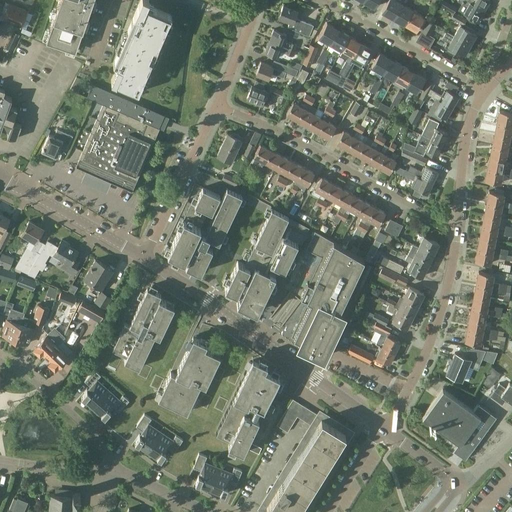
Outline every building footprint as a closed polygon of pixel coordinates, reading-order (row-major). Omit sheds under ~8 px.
[(59,0),(45,40),(75,50),(75,49),(91,0),(59,0)] [(140,0),(138,4),(134,14),(113,64),(117,66),(111,80),(138,92),(171,16),(146,5),(147,0),(140,0)] [(387,0),(382,11),(393,17),(400,4),(402,0),(387,0)] [(444,0),(439,0),(437,3),(449,10),(452,4),(444,0)] [(465,0),(457,0),(462,3),(458,9),(478,20),(481,15),(483,10),(465,0)] [(465,0),(483,10),(489,0),(465,0)] [(0,18),(20,27),(27,11),(9,4),(7,8),(3,7),(3,6),(0,4),(0,18)] [(404,24),(411,10),(400,4),(393,17),(404,24)] [(282,5),(278,17),(289,21),(287,28),(289,29),(298,32),(308,35),(313,37),(317,30),(311,28),(312,25),(294,18),(296,11),(282,5)] [(417,27),(421,29),(427,20),(422,18),(423,17),(411,10),(404,24),(415,30),(417,27)] [(465,19),(456,14),(454,13),(451,18),(462,24),(465,19)] [(427,20),(421,31),(429,35),(435,24),(427,20)] [(326,23),(318,37),(330,43),(338,30),(326,23)] [(459,25),(453,35),(456,37),(470,45),(475,35),(473,33),(474,31),(465,25),(464,28),(461,26),(459,25)] [(281,45),(294,51),(296,45),(283,40),(286,34),(273,29),(269,40),(281,45)] [(338,30),(330,43),(341,50),(349,36),(338,30)] [(446,31),(441,39),(447,43),(446,45),(445,48),(459,56),(461,54),(461,53),(464,55),(470,45),(456,37),(453,35),(448,32),(446,31)] [(13,32),(6,48),(10,50),(18,34),(13,32)] [(341,50),(338,55),(347,59),(345,62),(346,62),(348,63),(352,56),(360,42),(349,36),(341,50)] [(292,56),(294,51),(281,45),(269,40),(264,52),(276,57),(279,51),(292,56)] [(352,56),(348,63),(348,64),(350,65),(352,62),(354,63),(361,67),(363,62),(371,49),(360,42),(352,56)] [(309,45),(308,48),(305,55),(302,63),(309,66),(316,48),(309,45)] [(319,63),(326,51),(324,49),(317,61),(319,63)] [(322,64),(328,52),(326,51),(319,63),(322,64)] [(382,72),(389,59),(379,53),(371,66),(382,72)] [(394,79),(401,65),(389,59),(382,72),(394,79)] [(299,71),(301,65),(293,61),(290,67),(296,70),(299,71)] [(260,62),(255,74),(268,79),(270,73),(276,75),(283,77),(285,72),(294,76),(296,70),(290,67),(281,64),(279,70),(272,67),(270,66),(260,62)] [(346,62),(339,74),(341,75),(342,75),(346,67),(348,64),(348,63),(346,62)] [(325,66),(319,63),(317,68),(323,72),(325,66)] [(405,85),(412,71),(401,65),(394,79),(405,85)] [(341,75),(337,83),(341,86),(345,79),(350,70),(346,67),(342,75),(341,75)] [(303,82),(307,72),(302,70),(297,79),(303,82)] [(323,78),(336,84),(339,77),(326,71),(323,78)] [(412,71),(405,85),(416,92),(420,94),(422,92),(428,80),(423,78),(412,71)] [(379,80),(372,93),(374,94),(381,81),(384,76),(381,75),(379,80)] [(372,93),(379,80),(376,79),(370,91),(372,93)] [(428,80),(422,92),(427,95),(428,94),(436,98),(440,101),(451,108),(457,97),(446,91),(446,92),(444,91),(441,95),(430,89),(434,84),(428,80)] [(103,103),(76,166),(86,170),(92,173),(91,176),(103,182),(104,178),(111,181),(119,185),(132,190),(158,129),(159,128),(160,126),(161,124),(162,119),(164,116),(164,115),(158,112),(101,87),(93,84),(88,97),(94,99),(96,100),(103,103)] [(251,85),(246,99),(261,104),(268,107),(273,94),(268,92),(266,91),(251,85)] [(270,87),(268,92),(273,94),(278,96),(277,101),(285,104),(288,94),(281,91),(270,87)] [(0,128),(8,131),(7,135),(15,138),(21,125),(12,121),(16,110),(16,109),(8,106),(11,97),(3,95),(4,90),(0,88),(0,128)] [(396,106),(403,93),(399,91),(392,104),(396,106)] [(422,104),(427,95),(422,92),(414,106),(422,110),(425,105),(422,104)] [(354,100),(348,96),(341,109),(347,112),(354,100)] [(436,98),(427,113),(440,120),(442,116),(446,118),(451,108),(440,101),(436,98)] [(328,114),(331,108),(334,103),(330,101),(323,112),(328,114)] [(356,101),(350,112),(357,115),(363,105),(356,101)] [(296,120),(303,108),(292,102),(286,114),(296,120)] [(414,106),(412,111),(419,115),(422,110),(414,106)] [(307,126),(314,114),(303,108),(296,120),(307,126)] [(497,122),(511,125),(511,122),(511,113),(499,111),(497,122)] [(314,114),(307,126),(317,132),(328,114),(323,112),(320,118),(314,114)] [(328,114),(317,132),(328,138),(335,126),(330,123),(333,117),(332,117),(328,114)] [(424,128),(421,134),(430,139),(441,144),(447,132),(435,127),(438,122),(428,118),(424,128)] [(356,132),(360,125),(355,122),(352,129),(356,132)] [(509,136),(511,125),(497,122),(494,133),(509,136)] [(360,125),(356,132),(361,134),(365,128),(360,125)] [(67,149),(73,135),(58,129),(55,137),(48,134),(41,151),(55,157),(60,146),(67,149)] [(347,149),(354,137),(343,130),(336,142),(347,149)] [(249,157),(260,134),(254,131),(243,154),(249,157)] [(222,144),(235,150),(242,137),(233,133),(232,135),(227,133),(222,144)] [(507,148),(509,136),(494,133),(492,145),(507,148)] [(378,143),(381,137),(377,134),(373,141),(378,143)] [(421,134),(413,151),(414,151),(422,155),(425,150),(436,155),(441,144),(430,139),(421,134)] [(357,155),(364,143),(354,137),(347,149),(357,155)] [(381,137),(378,143),(382,146),(386,139),(381,137)] [(402,147),(409,151),(412,145),(403,141),(402,147)] [(392,152),(396,145),(391,142),(388,149),(392,152)] [(368,161),(375,149),(364,143),(357,155),(368,161)] [(229,164),(235,150),(222,144),(216,155),(221,157),(220,159),(229,164)] [(264,162),(271,150),(260,144),(253,156),(264,162)] [(504,160),(507,148),(492,145),(490,157),(504,160)] [(424,164),(426,159),(402,148),(401,154),(424,164)] [(378,166),(385,154),(375,149),(368,161),(378,166)] [(385,154),(378,166),(389,173),(395,160),(389,157),(392,152),(388,149),(385,154)] [(275,168),(282,156),(271,150),(264,162),(275,168)] [(286,174),(292,161),(282,156),(275,168),(286,174)] [(502,171),(504,160),(490,157),(487,168),(502,171)] [(296,179),(303,167),(292,161),(286,174),(296,179)] [(258,174),(262,167),(257,164),(253,171),(258,174)] [(415,174),(432,182),(437,171),(426,166),(422,172),(417,170),(415,174)] [(262,167),(258,174),(263,176),(266,170),(262,167)] [(296,179),(294,184),(299,187),(301,182),(307,185),(313,173),(303,167),(296,179)] [(499,183),(502,171),(487,168),(485,180),(499,183)] [(405,169),(402,174),(414,180),(411,185),(415,187),(412,194),(419,197),(422,191),(427,193),(429,194),(432,188),(430,187),(432,182),(415,174),(405,169)] [(235,186),(238,180),(225,174),(222,180),(235,186)] [(279,185),(283,179),(278,176),(274,183),(279,185)] [(314,189),(312,194),(318,197),(322,200),(325,195),(332,183),(321,177),(314,189)] [(283,179),(279,185),(284,188),(288,181),(283,179)] [(336,201),(342,189),(332,183),(325,195),(336,201)] [(295,194),(299,187),(294,184),(290,191),(295,194)] [(187,210),(167,252),(190,263),(188,267),(200,272),(212,248),(212,246),(205,243),(208,239),(218,244),(241,196),(226,188),(221,197),(220,196),(202,187),(191,211),(187,210)] [(342,204),(333,220),(337,223),(340,219),(344,212),(346,207),(353,195),(342,189),(336,201),(342,204)] [(488,191),(486,203),(501,206),(508,207),(509,203),(502,201),(503,195),(488,191)] [(357,213),(364,201),(353,195),(346,207),(357,213)] [(319,206),(322,200),(318,197),(314,204),(319,206)] [(322,200),(319,206),(323,209),(327,203),(322,200)] [(363,216),(353,234),(357,237),(361,231),(364,224),(367,219),(374,207),(364,201),(357,213),(363,216)] [(499,217),(501,206),(486,203),(484,214),(499,217)] [(367,219),(364,224),(369,226),(372,221),(378,225),(385,213),(374,207),(367,219)] [(238,261),(224,289),(242,297),(239,303),(257,311),(275,272),(269,269),(272,264),(284,270),(297,242),(301,244),(309,228),(270,209),(246,259),(244,264),(238,261)] [(344,212),(340,219),(344,221),(348,214),(344,212)] [(0,231),(2,232),(9,218),(0,213),(0,231)] [(497,228),(499,217),(484,214),(482,225),(497,228)] [(390,233),(395,223),(389,220),(384,230),(390,233)] [(37,252),(42,243),(36,240),(42,230),(28,222),(20,236),(28,240),(26,244),(27,244),(26,246),(37,252)] [(395,223),(390,233),(396,236),(401,226),(395,223)] [(364,224),(361,231),(365,233),(369,226),(364,224)] [(494,240),(497,228),(482,225),(479,237),(494,240)] [(0,246),(3,248),(11,232),(5,229),(0,239),(0,246)] [(301,342),(300,347),(323,357),(342,316),(337,314),(362,260),(311,231),(284,290),(310,302),(294,338),(301,342)] [(379,231),(375,239),(381,242),(382,243),(383,241),(386,235),(379,231)] [(418,247),(432,254),(438,243),(423,235),(418,247)] [(492,252),(494,240),(479,237),(477,249),(492,252)] [(375,239),(366,254),(372,258),(381,242),(375,239)] [(77,252),(68,247),(69,245),(61,240),(57,247),(54,245),(54,244),(47,240),(38,256),(37,257),(45,262),(49,254),(59,260),(60,258),(64,261),(62,265),(74,272),(79,262),(73,259),(77,252)] [(412,244),(407,254),(427,265),(432,254),(418,247),(412,244)] [(38,256),(27,249),(16,267),(28,273),(32,265),(37,257),(38,256)] [(490,263),(491,257),(498,258),(499,253),(492,252),(477,249),(475,260),(490,263)] [(511,256),(499,253),(498,258),(507,260),(506,264),(511,265),(511,256)] [(407,254),(404,259),(410,262),(407,269),(422,276),(427,265),(407,254)] [(7,256),(3,266),(9,269),(13,258),(7,256)] [(96,294),(111,270),(95,260),(84,278),(94,285),(91,291),(96,294)] [(388,260),(385,265),(399,272),(402,267),(388,260)] [(28,273),(27,274),(34,277),(39,269),(32,265),(28,273)] [(404,285),(407,279),(381,266),(377,275),(392,282),(394,280),(404,285)] [(499,283),(491,282),(493,274),(478,271),(476,284),(490,286),(498,288),(499,283)] [(30,279),(26,288),(33,291),(36,281),(30,279)] [(488,298),(490,286),(476,284),(473,295),(488,298)] [(403,298),(417,305),(423,293),(408,286),(403,298)] [(128,309),(101,365),(219,424),(215,433),(230,440),(227,444),(242,451),(248,439),(260,444),(289,378),(276,368),(272,377),(267,374),(269,370),(265,368),(267,363),(252,356),(247,366),(204,346),(206,342),(193,336),(190,340),(166,322),(174,305),(158,298),(161,293),(147,287),(134,313),(128,309)] [(375,288),(372,293),(378,296),(380,290),(375,288)] [(498,288),(497,292),(504,294),(502,301),(508,302),(510,297),(509,295),(510,290),(498,288)] [(100,304),(105,294),(100,291),(94,300),(100,304)] [(61,292),(59,298),(66,301),(68,294),(61,292)] [(106,307),(111,298),(105,294),(100,304),(106,307)] [(486,309),(488,298),(473,295),(471,306),(486,309)] [(412,316),(417,305),(403,298),(397,308),(412,316)] [(104,311),(83,300),(77,310),(98,321),(104,311)] [(4,330),(2,335),(6,337),(14,340),(23,317),(23,316),(24,312),(12,308),(13,304),(7,301),(3,313),(8,314),(3,330),(4,330)] [(389,304),(386,310),(395,314),(391,320),(406,328),(412,316),(397,308),(392,306),(389,304)] [(23,317),(14,340),(26,344),(28,339),(31,340),(32,335),(36,324),(37,321),(42,323),(48,309),(38,305),(32,320),(23,317)] [(484,320),(486,309),(471,306),(469,318),(484,320)] [(372,318),(377,321),(385,325),(388,320),(374,313),(372,318)] [(372,318),(367,328),(372,330),(377,321),(372,318)] [(482,332),(484,320),(469,318),(467,329),(482,332)] [(381,346),(394,353),(399,342),(395,340),(397,338),(388,333),(391,328),(385,325),(377,321),(372,330),(380,334),(375,343),(381,346)] [(479,344),(482,332),(467,329),(465,341),(479,344)] [(35,346),(34,348),(35,349),(39,353),(40,354),(41,353),(45,357),(56,347),(62,340),(64,338),(59,333),(55,337),(49,331),(45,336),(35,346)] [(489,334),(489,337),(496,338),(495,340),(500,340),(499,347),(504,347),(505,341),(506,337),(502,336),(489,334)] [(62,340),(45,357),(50,362),(48,363),(54,369),(55,368),(56,368),(67,358),(66,357),(71,352),(71,349),(62,340)] [(347,351),(346,352),(360,359),(369,363),(372,357),(373,354),(351,343),(347,351)] [(373,357),(373,358),(375,359),(383,363),(384,360),(389,363),(394,353),(381,346),(379,352),(377,351),(373,357)] [(492,363),(497,352),(468,347),(463,356),(454,352),(446,373),(461,380),(467,365),(477,369),(481,359),(492,363)] [(100,375),(94,369),(84,381),(90,387),(87,390),(86,389),(81,396),(93,406),(106,391),(95,381),(100,375)] [(487,374),(482,382),(489,387),(494,380),(487,374)] [(511,385),(509,383),(505,388),(499,384),(491,396),(502,404),(506,398),(511,402),(511,385)] [(472,410),(442,388),(422,416),(459,443),(453,451),(464,459),(470,451),(495,416),(477,404),(472,410)] [(129,400),(122,395),(117,401),(106,391),(93,406),(104,417),(110,410),(109,409),(112,406),(119,412),(129,400)] [(291,400),(276,425),(287,432),(296,417),(309,425),(315,414),(291,400)] [(265,511),(300,511),(350,432),(319,413),(261,509),(265,511)] [(151,418),(144,414),(135,426),(143,431),(140,435),(139,434),(134,441),(147,450),(159,434),(159,433),(146,425),(151,418)] [(171,441),(159,434),(147,450),(160,459),(165,452),(164,451),(167,447),(174,452),(182,440),(175,435),(171,441)] [(249,442),(247,448),(258,453),(261,447),(249,442)] [(206,456),(199,453),(193,467),(201,470),(199,475),(198,474),(195,482),(209,488),(217,469),(203,464),(206,456)] [(231,475),(217,469),(209,488),(224,494),(227,486),(226,485),(228,481),(236,485),(242,470),(234,467),(231,475)] [(77,511),(79,501),(80,501),(80,493),(72,493),(72,496),(50,494),(48,511),(25,511),(29,504),(26,503),(27,500),(17,496),(16,499),(13,498),(8,509),(11,510),(10,511),(77,511)]
